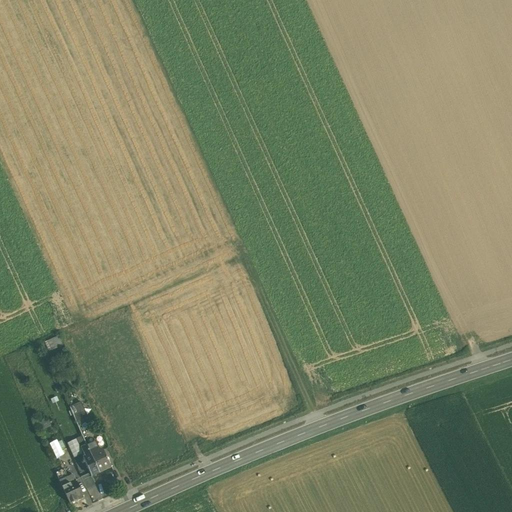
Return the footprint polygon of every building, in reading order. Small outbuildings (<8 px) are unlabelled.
[(83,402),(72,404),(76,420),(87,418),(83,402)] [(50,443),(57,458),(65,454),(58,439),(50,443)] [(102,450),(100,451),(95,441),(86,445),(88,449),(99,473),(110,467),(102,450)] [(99,473),(88,449),(82,452),(84,457),(83,458),(91,476),(99,473)] [(68,477),(64,469),(61,471),(56,473),(59,481),(68,477)] [(83,498),(75,481),(62,487),(70,504),(83,498)]
